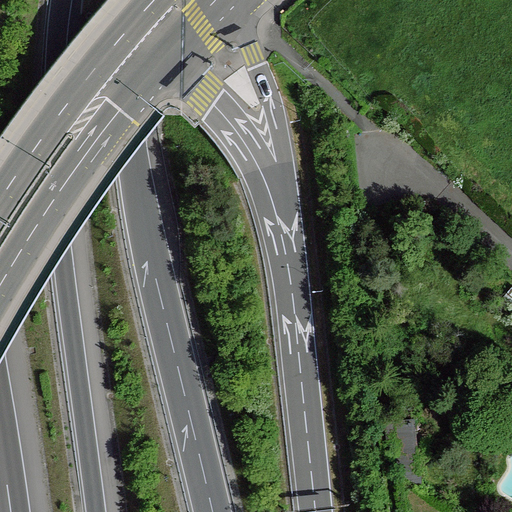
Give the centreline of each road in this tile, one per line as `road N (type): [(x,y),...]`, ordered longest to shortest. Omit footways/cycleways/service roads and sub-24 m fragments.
road 1 (motorway): [(213,511),(134,160),(128,0)]
road 2 (motorway): [(98,511),(67,275),(59,136),(65,0)]
road 3 (primary): [(0,291),(164,57)]
road 4 (motorway): [(316,511),(287,231)]
road 5 (motorway): [(287,231),(278,128),(234,0)]
road 6 (motorway): [(287,231),(252,151),(164,57)]
road 7 (primary): [(109,51),(0,201)]
road 8 (residential): [(388,168),(413,169),(447,190),(511,249)]
